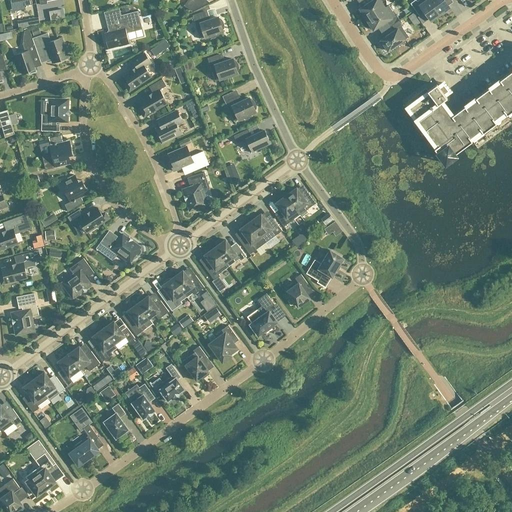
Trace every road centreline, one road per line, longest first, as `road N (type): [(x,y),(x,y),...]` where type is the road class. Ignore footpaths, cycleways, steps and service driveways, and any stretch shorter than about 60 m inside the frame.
road 1 (residential): [(51,511),(263,363),(362,281)]
road 2 (residential): [(330,0),(388,79),(507,0)]
road 3 (residential): [(90,67),(83,110),(97,178),(121,213),(179,246)]
road 4 (unclassified): [(0,377),(179,246)]
road 5 (trunk): [(511,384),(332,511)]
road 6 (residential): [(179,246),(143,140),(90,67)]
road 7 (trunk): [(354,511),(511,396)]
road 8 (unclassified): [(229,0),(267,108),(296,161)]
road 9 (unclassified): [(179,246),(296,161)]
road 10 (unclassified): [(362,281),(358,249),(296,161)]
